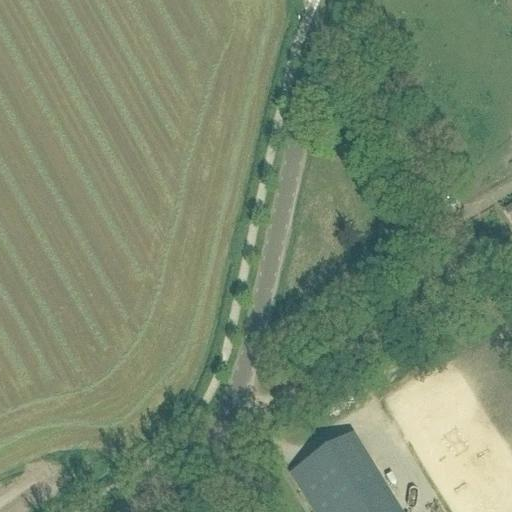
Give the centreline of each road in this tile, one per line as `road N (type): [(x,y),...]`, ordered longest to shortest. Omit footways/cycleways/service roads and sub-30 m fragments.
road 1 (tertiary): [(123,511),(204,448),(235,401),(331,21)]
road 2 (track): [(225,421),(245,418),(309,379),(436,277),(448,257),(439,206),(331,21)]
